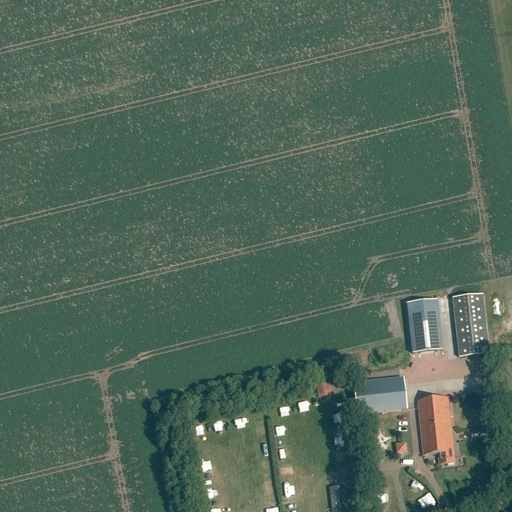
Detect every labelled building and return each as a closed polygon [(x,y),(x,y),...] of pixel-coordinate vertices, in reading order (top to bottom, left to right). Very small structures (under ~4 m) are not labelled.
[(484,296),(454,299),(460,359),(490,356),(484,296)] [(413,355),(443,352),(438,303),(408,306),(413,355)] [(403,379),(353,384),(356,416),(407,410),(403,379)] [(327,384),(315,386),(317,398),(329,396),(327,384)] [(450,399),(418,402),(423,456),(436,455),(436,458),(438,458),(439,466),(456,464),(450,399)] [(397,445),(398,455),(409,454),(408,444),(397,445)] [(346,511),(344,487),(330,489),(332,511),(346,511)]
